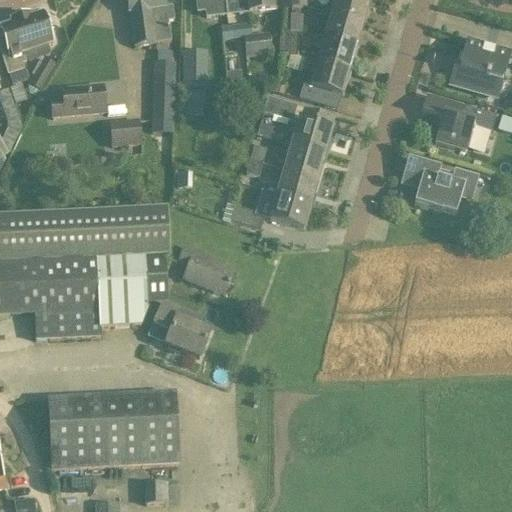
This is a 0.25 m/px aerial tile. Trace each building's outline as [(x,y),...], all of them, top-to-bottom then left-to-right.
[(171,9),(165,10),(163,0),(125,0),(128,16),(133,50),(170,44),(167,24),(173,23),(171,9)] [(218,0),(219,2),(236,0),(237,17),(246,16),(244,0),(218,0)] [(275,0),(244,0),(246,16),(246,17),(277,13),(275,0)] [(302,10),(302,0),(289,0),(289,10),(302,10)] [(335,0),(330,18),(362,28),(370,3),(360,0),(335,0)] [(28,16),(19,20),(9,23),(10,26),(0,29),(0,35),(6,53),(0,54),(0,58),(6,78),(7,78),(11,88),(26,83),(21,66),(49,57),(46,48),(52,46),(42,16),(30,20),(28,16)] [(293,35),(296,35),(301,35),(301,18),(289,17),(288,34),(284,34),(284,35),(293,35)] [(314,38),(313,41),(355,53),(362,28),(330,18),(323,41),(314,38)] [(222,30),(222,26),(219,27),(221,44),(233,43),(231,29),(222,30)] [(247,27),(226,29),(225,26),(222,26),(222,30),(231,29),(233,43),(242,42),(241,28),(247,27)] [(249,26),(247,27),(241,28),(242,42),(245,62),(270,59),(267,36),(250,38),(249,26)] [(293,35),(284,35),(284,59),(295,59),(296,35),(293,35)] [(355,53),(313,41),(311,49),(320,51),(316,66),(348,76),(355,53)] [(458,58),(450,87),(485,97),(489,83),(498,85),(506,57),(467,46),(463,59),(458,58)] [(181,54),(181,93),(206,93),(206,54),(181,54)] [(41,95),(56,68),(42,60),(39,66),(38,65),(30,77),(33,78),(28,87),(29,88),(25,94),(35,100),(39,94),(41,95)] [(313,75),(310,88),(302,86),(298,103),(336,114),(340,99),(341,99),(348,76),(316,66),(304,62),(302,71),(313,75)] [(172,123),(174,65),(153,64),(150,122),(172,123)] [(61,94),(62,103),(48,104),(50,122),(63,121),(104,117),(102,90),(61,94)] [(185,117),(204,116),(203,93),(184,94),(185,117)] [(262,116),(291,125),(295,109),(267,100),(262,116)] [(463,110),(446,105),(434,147),(465,156),(474,128),(459,123),(463,110)] [(333,121),(301,111),(290,149),(324,159),(332,133),(330,132),(333,121)] [(110,151),(140,149),(138,123),(108,125),(110,151)] [(280,143),(282,131),(258,126),(256,138),(280,143)] [(6,131),(0,142),(0,145),(8,155),(17,137),(6,131)] [(0,145),(0,162),(8,156),(8,155),(0,145)] [(290,149),(283,174),(317,185),(324,159),(290,149)] [(253,150),(249,164),(261,168),(265,153),(253,150)] [(421,182),(413,209),(440,217),(442,210),(456,214),(461,196),(472,199),(477,182),(465,178),(464,182),(439,175),(440,171),(407,162),(403,177),(421,182)] [(261,168),(249,164),(245,178),(257,181),(261,168)] [(283,174),(275,200),(310,210),(317,185),(283,174)] [(260,195),(257,204),(273,209),(268,224),(303,234),(310,210),(275,200),(260,195)] [(0,219),(0,321),(33,320),(34,346),(101,342),(100,334),(142,331),(148,315),(148,307),(150,306),(150,304),(166,305),(164,258),(168,258),(165,210),(0,219)] [(229,224),(259,233),(263,219),(233,210),(229,224)] [(216,264),(193,255),(194,254),(182,250),(176,267),(187,272),(182,283),(223,300),(233,274),(215,266),(216,264)] [(160,305),(149,334),(168,342),(165,349),(198,363),(210,334),(198,329),(201,321),(160,305)] [(175,396),(46,403),(50,476),(179,469),(175,396)] [(143,487),(143,510),(166,510),(166,487),(143,487)] [(13,505),(13,511),(34,511),(33,502),(13,505)]
